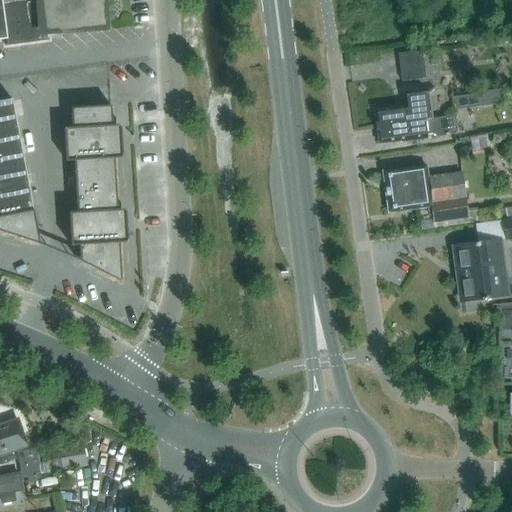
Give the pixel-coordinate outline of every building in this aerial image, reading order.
[(0,0),(0,40),(6,39),(7,45),(5,45),(5,47),(49,41),(49,39),(47,40),(46,35),(107,27),(103,0),(0,0)] [(422,50),(397,54),(401,82),(426,79),(422,50)] [(479,107),(477,92),(470,93),(470,95),(454,97),(455,107),(456,110),(479,107)] [(376,126),(432,119),(428,93),(404,97),(405,106),(374,110),(376,126)] [(12,99),(0,101),(0,231),(39,244),(32,208),(26,172),(19,136),(12,99)] [(121,283),(111,106),(71,108),(72,128),(64,129),(66,162),(74,161),(77,213),(69,213),(71,246),(79,246),(80,259),(77,258),(76,260),(121,283)] [(432,119),(376,126),(379,144),(427,138),(427,136),(433,135),(438,141),(455,138),(458,133),(456,116),(432,119)] [(425,167),(383,173),(388,212),(431,207),(433,223),(468,218),(462,175),(433,179),(432,172),(426,173),(425,167)] [(511,219),(503,220),(506,240),(511,238),(511,219)] [(497,241),(454,246),(461,301),(504,295),(497,241)] [(510,341),(509,317),(500,317),(501,342),(510,341)] [(0,455),(26,447),(17,419),(0,425),(0,455)] [(83,442),(39,450),(43,474),(87,466),(83,442)] [(19,453),(21,467),(36,464),(34,450),(19,453)] [(38,478),(36,464),(21,467),(24,481),(38,478)] [(19,472),(0,474),(0,490),(22,486),(19,472)] [(14,493),(0,495),(0,500),(1,504),(15,502),(14,493)]
